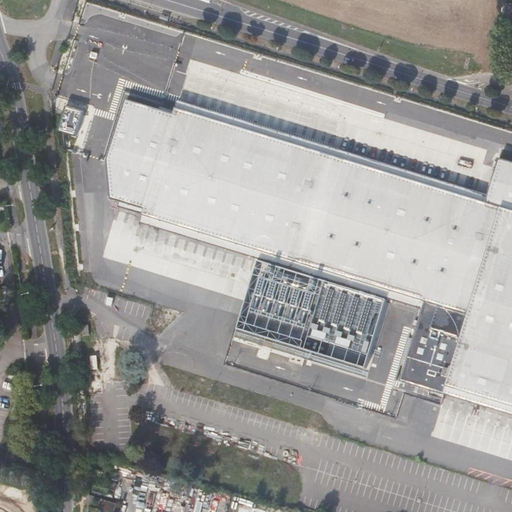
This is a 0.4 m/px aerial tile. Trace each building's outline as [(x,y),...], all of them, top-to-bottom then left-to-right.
[(511,0),(500,0),(500,12),(511,12),(511,0)] [(502,71),(511,74),(511,66),(504,64),(502,71)] [(448,395),(449,393),(451,388),(511,407),(511,162),(505,160),(492,201),(490,205),(181,110),(180,112),(179,118),(164,113),(132,103),(114,160),(117,197),(126,200),(150,208),(149,212),(148,215),(430,304),(428,308),(419,341),(411,368),(406,382),(413,384),(411,393),(404,391),(401,403),(422,409),(428,389),(448,395)] [(182,105),(181,110),(490,205),(492,201),(182,105)] [(84,113),(66,107),(58,133),(76,139),(84,113)] [(166,108),(164,113),(179,118),(180,112),(166,108)] [(124,205),(149,212),(150,208),(126,200),(124,205)] [(146,219),(428,308),(430,304),(148,215),(146,219)] [(91,334),(90,324),(83,325),(84,336),(91,334)] [(405,366),(411,368),(419,341),(413,339),(405,366)] [(511,407),(451,388),(449,393),(511,412),(511,407)] [(29,467),(19,465),(18,470),(28,473),(29,467)] [(101,499),(99,509),(107,511),(113,511),(116,503),(101,499)]
